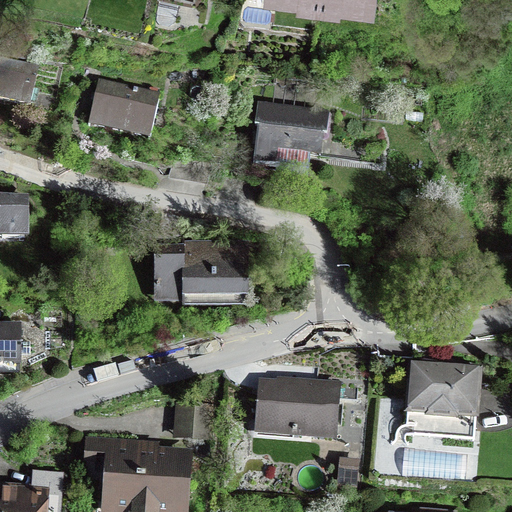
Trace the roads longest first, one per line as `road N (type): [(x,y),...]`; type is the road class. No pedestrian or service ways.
road 1 (residential): [(335,326),(330,267),(311,232),(78,184),(0,158)]
road 2 (residential): [(0,429),(87,392),(335,326)]
road 3 (residential): [(511,318),(390,334),(335,326)]
